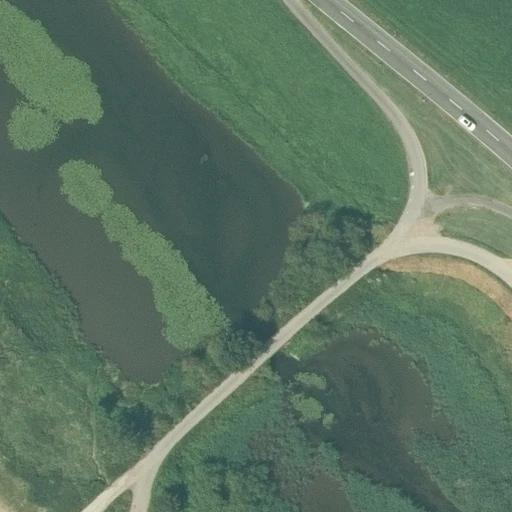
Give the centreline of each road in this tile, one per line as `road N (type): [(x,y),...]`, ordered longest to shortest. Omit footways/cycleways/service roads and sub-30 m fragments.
road 1 (track): [(287,0),(398,125),(414,155),(410,220),(379,256),(166,438),(145,467),(137,511)]
road 2 (tertiary): [(511,154),(326,0)]
road 3 (track): [(379,256),(449,248),(511,277)]
